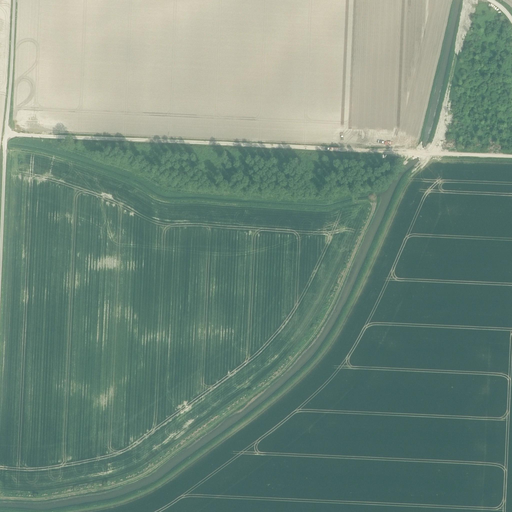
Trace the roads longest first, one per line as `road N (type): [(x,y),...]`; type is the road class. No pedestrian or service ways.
road 1 (track): [(407,152),(386,183),(353,194),(356,202),(376,202),(333,301),(266,383),(155,465),(116,484),(0,496)]
road 2 (track): [(407,152),(5,135)]
road 3 (unclassified): [(0,263),(14,0)]
